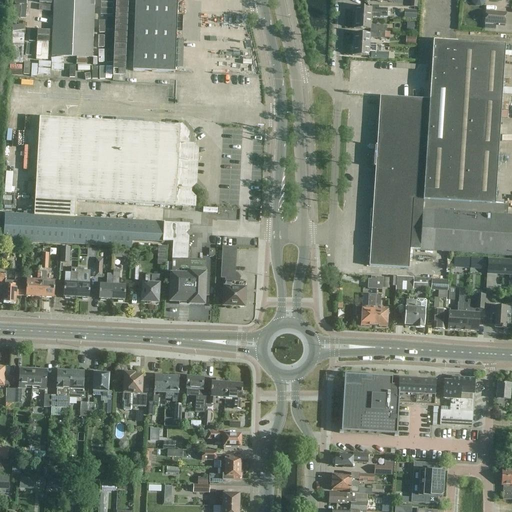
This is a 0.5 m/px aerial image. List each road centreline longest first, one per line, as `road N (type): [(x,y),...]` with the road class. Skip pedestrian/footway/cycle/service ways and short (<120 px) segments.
road 1 (tertiary): [(261,344),(0,331)]
road 2 (tertiary): [(260,0),(278,81),(274,231)]
road 3 (unclassified): [(489,353),(313,345)]
road 4 (tertiary): [(303,232),(295,77)]
road 5 (residential): [(331,234),(336,84)]
road 6 (tertiary): [(307,511),(308,438),(296,414),(295,374)]
road 7 (tertiary): [(281,374),(267,511)]
